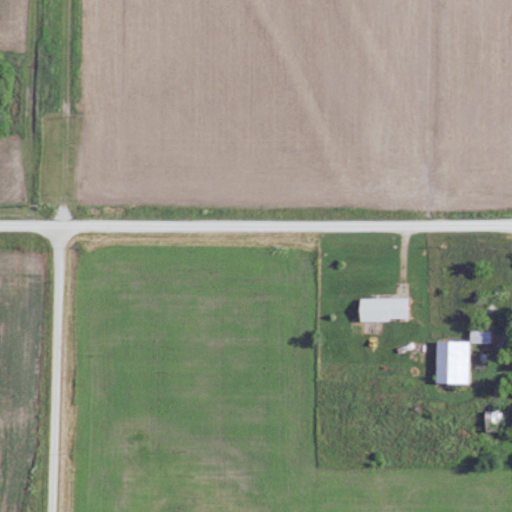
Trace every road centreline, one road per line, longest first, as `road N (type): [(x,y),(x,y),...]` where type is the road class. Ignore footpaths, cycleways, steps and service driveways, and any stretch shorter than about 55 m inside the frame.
road 1 (residential): [(511,223),(0,225)]
road 2 (residential): [(54,511),(61,223)]
